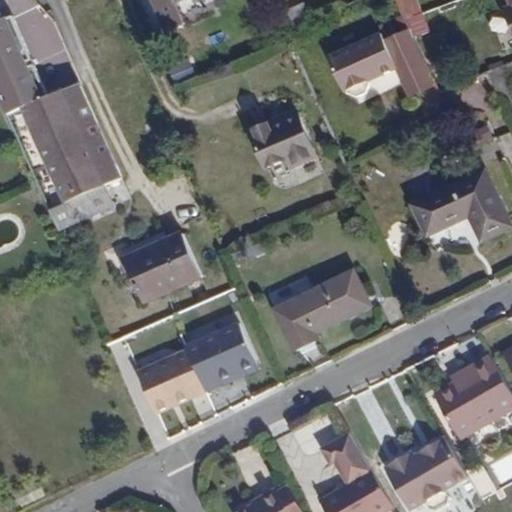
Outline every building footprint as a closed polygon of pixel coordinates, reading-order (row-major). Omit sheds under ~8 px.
[(154,0),(162,17),(180,10),(177,3),(183,0),(154,0)] [(397,0),(406,19),(420,12),(414,0),(397,0)] [(511,0),(508,0),(511,7),(503,10),(511,32),(511,0)] [(30,60),(10,16),(0,20),(0,99),(48,209),(121,176),(80,83),(47,98),(32,65),(25,68),(24,63),(30,60)] [(383,35),(331,59),(346,91),(349,95),(361,98),(369,93),(372,84),(371,79),(380,75),(382,78),(399,70),(412,96),(435,87),(411,35),(388,45),(383,35)] [(456,73),(460,83),(475,77),(471,67),(456,73)] [(511,85),(504,69),(489,76),(499,98),(511,92),(511,85)] [(298,115),(254,134),(270,169),(287,162),(290,169),(317,158),(298,115)] [(511,227),(488,175),(415,208),(428,237),(470,218),(481,242),(511,227)] [(132,271),(145,303),(202,279),(185,238),(140,257),(144,266),(132,271)] [(355,274),(278,310),(297,352),(320,341),(317,335),(363,313),(356,300),(365,296),(355,274)] [(187,346),(189,351),(206,392),(222,385),(221,381),(259,365),(242,323),(187,346)] [(206,392),(189,351),(140,371),(157,412),(206,392)] [(435,395),(460,440),(511,410),(511,392),(492,358),(452,380),(455,385),(435,395)] [(349,487),(319,504),(323,511),(387,511),(394,509),(352,435),(321,452),(330,468),(336,464),(349,487)] [(415,455),(387,471),(411,511),(415,511),(427,506),(430,511),(445,511),(450,509),(451,502),(447,495),(470,482),(448,442),(418,460),(415,455)] [(251,511),(290,511),(278,492),(262,501),(264,505),(251,511)]
